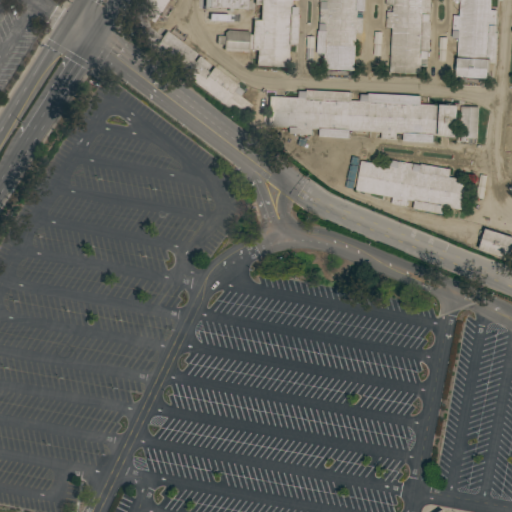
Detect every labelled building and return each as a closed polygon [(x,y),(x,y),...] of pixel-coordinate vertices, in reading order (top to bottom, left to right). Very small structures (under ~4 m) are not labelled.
[(135,39),(137,35),(132,10),(138,0),(165,0),(152,23),(146,19),(147,27),(160,37),(165,31),(195,54),(191,60),(193,62),(198,56),(209,65),(205,71),(207,73),(212,66),(237,85),(236,87),(241,91),(238,95),(250,105),(240,118),(135,39)] [(230,8),(230,12),(226,11),(227,8),(203,7),(203,0),(249,0),(249,6),(245,6),(245,9),(230,8)] [(255,50),(247,49),(247,52),(224,51),(222,49),(222,45),(215,44),(216,36),(223,36),(223,32),(226,30),(248,31),(248,34),(251,34),(252,20),(259,20),(260,4),(253,4),(253,0),(290,0),(290,7),(296,7),(295,15),(297,15),(295,44),(288,44),(287,67),(255,65),(255,50)] [(363,0),(363,11),(356,11),(356,17),(362,18),(361,34),(355,33),(353,71),(322,69),(323,53),(315,53),(317,31),(318,31),(319,1),(318,1),(318,0),(363,0)] [(391,28),(385,27),(385,12),(391,12),(392,5),(385,5),(385,0),(428,0),(428,22),(429,22),(428,52),(426,52),(426,59),(420,59),(419,74),(388,72),(391,28)] [(489,0),(489,10),(495,10),(494,33),(495,33),(494,63),(489,63),(488,72),(486,72),(485,78),(455,77),(457,39),(451,38),(452,15),(458,15),(459,1),(451,1),(451,0),(489,0)] [(218,12),(207,11),(207,21),(218,21),(218,12)] [(379,56),(372,55),(373,32),(381,32),(379,56)] [(312,60),(305,60),(306,36),(313,36),(312,60)] [(444,61),(437,60),(438,37),(446,38),(444,61)] [(297,98),(298,91),(305,92),(305,90),(350,93),(350,101),(359,101),(359,94),(367,95),(367,93),(419,96),(419,105),(438,106),(438,104),(456,105),(454,136),(432,135),(431,143),(402,141),(402,133),(395,133),(395,139),(379,139),(380,133),(348,131),(348,139),(318,137),(318,129),(311,129),(311,135),(288,134),(288,128),(266,126),(268,96),(297,98)] [(476,138),(465,137),(464,142),(459,142),(460,137),(458,137),(459,106),(478,107),(476,138)] [(360,161),(389,166),(390,160),(420,165),(420,164),(449,169),(448,177),(470,181),(465,210),(443,206),(441,214),(412,209),(413,201),(406,200),(405,206),(390,203),(391,196),(355,190),(360,161)] [(481,198),(474,197),(479,174),(486,176),(481,198)] [(511,237),(511,241),(507,258),(478,249),(484,229),(511,237)]
